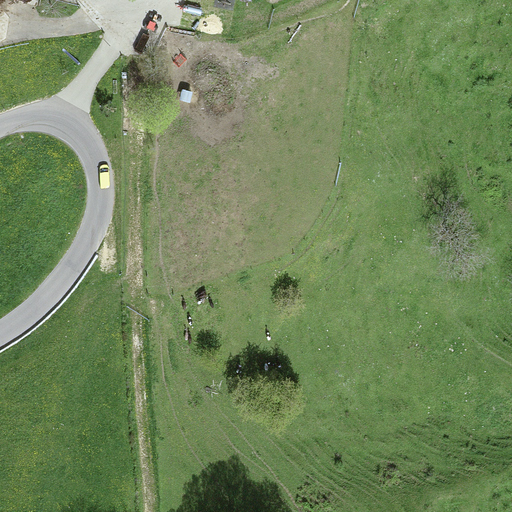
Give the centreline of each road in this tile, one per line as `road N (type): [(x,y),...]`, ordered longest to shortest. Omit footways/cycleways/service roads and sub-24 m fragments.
road 1 (track): [(151,511),(130,25)]
road 2 (tertiary): [(0,126),(60,121),(88,145),(101,186),(100,211),(66,275),(0,335)]
